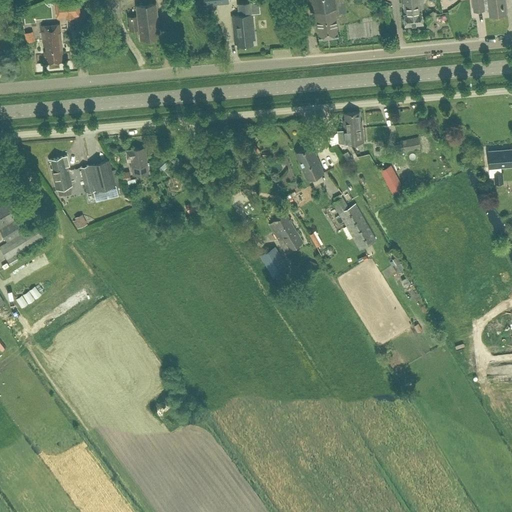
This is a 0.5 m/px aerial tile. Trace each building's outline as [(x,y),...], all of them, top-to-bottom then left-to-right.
[(80,16),(79,0),(71,1),(71,0),(54,0),(56,18),(65,17),(65,18),(74,18),(74,16),(80,16)] [(336,15),(345,14),(343,0),(308,0),(310,11),(313,10),(315,29),(317,28),(318,37),(337,35),(336,26),(338,26),(336,15)] [(418,0),(401,0),(404,25),(422,23),(421,11),(420,11),(418,0)] [(489,15),(505,14),(503,0),(472,0),(473,10),(483,9),(483,8),(488,7),(489,15)] [(138,28),(139,39),(159,37),(156,3),(136,5),(137,15),(128,16),(129,29),(138,28)] [(252,39),(254,39),(252,13),(251,3),(237,4),(238,15),(231,15),(234,43),(236,43),(237,45),(252,44),(252,43),(252,39)] [(3,18),(7,35),(13,33),(10,17),(3,18)] [(44,62),(62,60),(59,23),(41,24),(44,62)] [(35,33),(28,34),(30,46),(37,45),(35,33)] [(24,37),(13,41),(17,51),(27,47),(24,37)] [(344,112),(344,119),(344,120),(352,119),(353,134),(348,134),(349,138),(348,138),(348,143),(363,141),(361,118),(359,118),(359,111),(344,112)] [(344,143),(348,143),(348,138),(349,138),(348,134),(353,134),(352,119),(344,120),(344,119),(342,120),(344,143)] [(311,145),(295,152),(307,179),(311,177),(314,185),(323,181),(320,173),(323,172),(311,145)] [(147,173),(146,164),(145,147),(142,148),(142,147),(132,148),(132,149),(125,149),(126,158),(130,157),(132,174),(147,173)] [(499,166),(511,165),(511,148),(487,150),(488,167),(494,167),(494,172),(493,172),(494,183),(502,182),(501,171),(499,171),(499,166)] [(70,186),(71,185),(67,168),(69,168),(66,154),(48,159),(55,189),(57,189),(57,190),(58,194),(60,196),(70,193),(71,191),(70,187),(70,186)] [(164,157),(157,163),(163,169),(169,163),(164,157)] [(107,160),(88,164),(94,190),(93,190),(96,200),(117,194),(115,185),(118,184),(114,169),(110,170),(107,160)] [(400,187),(389,164),(379,170),(392,197),(399,194),(396,189),(400,187)] [(88,165),(79,167),(84,186),(86,192),(94,189),(93,184),(88,165)] [(126,185),(136,183),(135,178),(131,179),(129,170),(121,171),(123,180),(125,180),(126,185)] [(334,200),(332,202),(336,209),(340,216),(346,226),(352,237),(359,249),(376,239),(355,202),(348,207),(342,196),(341,196),(339,193),(333,197),(334,200)] [(0,226),(26,211),(16,194),(0,204),(0,226)] [(198,198),(184,205),(189,214),(203,207),(198,198)] [(271,221),(268,223),(284,251),(288,249),(302,240),(296,230),(294,227),(290,221),(291,221),(286,212),(271,221)] [(87,224),(82,213),(74,217),(75,220),(72,221),(75,229),(87,224)] [(21,217),(17,219),(16,217),(0,226),(0,231),(6,241),(0,244),(0,248),(10,265),(19,259),(16,254),(43,237),(35,224),(24,230),(23,229),(27,227),(21,217)] [(274,246),(267,250),(272,258),(264,262),(273,276),(287,267),(274,246)] [(338,254),(335,246),(321,251),(324,259),(338,254)] [(400,261),(396,255),(391,258),(395,264),(400,261)] [(317,263),(310,260),(307,266),(315,269),(317,263)] [(422,330),(418,323),(413,326),(417,333),(422,330)] [(167,401),(156,412),(161,417),(172,406),(167,401)]
